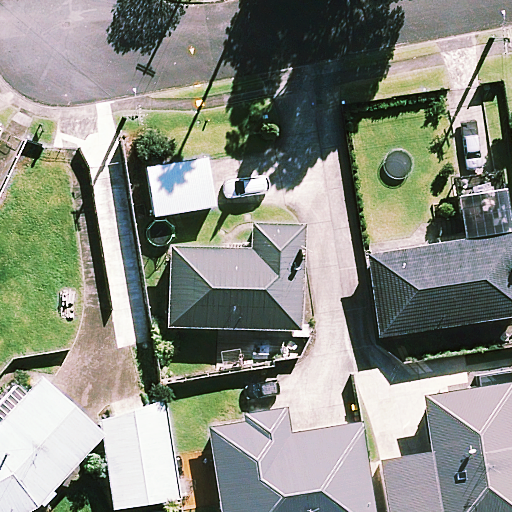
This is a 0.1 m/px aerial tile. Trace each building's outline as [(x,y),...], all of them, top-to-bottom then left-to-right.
[(212,210),(204,158),(147,167),(155,219),(212,210)] [(511,319),(511,260),(499,176),(455,183),(464,246),(369,260),(381,339),(511,319)] [(297,335),(301,228),(252,226),(251,254),(171,251),(168,329),(297,335)] [(99,440),(38,385),(22,402),(11,393),(0,403),(0,511),(23,511),(45,501),(99,440)] [(511,511),(511,395),(511,386),(424,400),(433,457),(382,465),(389,511),(511,511)] [(178,500),(162,410),(101,421),(117,511),(178,500)] [(289,438),(286,417),(209,429),(221,511),(370,511),(357,427),(289,438)]
